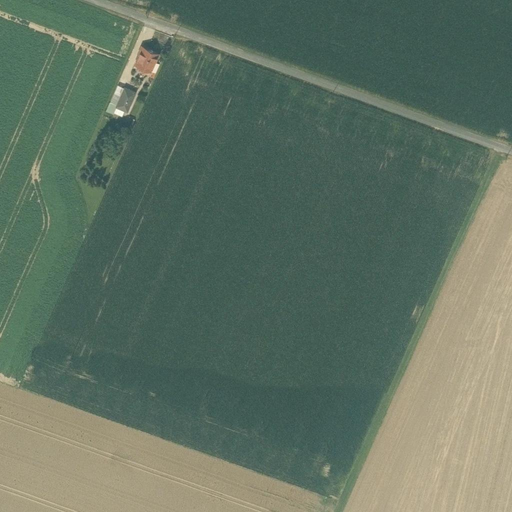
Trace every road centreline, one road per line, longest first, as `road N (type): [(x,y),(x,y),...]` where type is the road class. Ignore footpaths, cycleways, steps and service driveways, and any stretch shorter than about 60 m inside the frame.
road 1 (unclassified): [(96,0),(511,150)]
road 2 (track): [(500,146),(340,511)]
